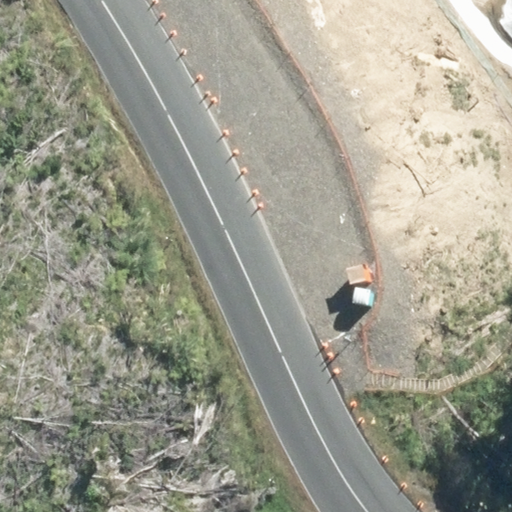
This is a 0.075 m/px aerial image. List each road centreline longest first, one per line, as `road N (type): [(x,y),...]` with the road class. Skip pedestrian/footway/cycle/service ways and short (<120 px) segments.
road 1 (tertiary): [(374,511),(330,452),(209,222)]
road 2 (tertiary): [(228,0),(213,79),(209,222)]
